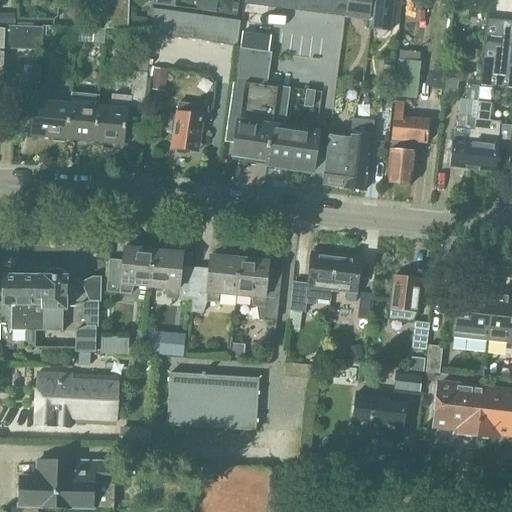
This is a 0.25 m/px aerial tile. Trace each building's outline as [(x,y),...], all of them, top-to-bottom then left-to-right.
[(231,14),(233,1),(227,0),(219,0),(218,12),(231,14)] [(271,0),(270,8),(282,9),(283,0),(271,0)] [(283,0),(282,9),(294,11),(295,0),(283,0)] [(295,0),(294,11),(306,12),(307,0),(295,0)] [(307,0),(306,12),(318,14),(319,0),(307,0)] [(319,0),(318,14),(330,15),(331,0),(319,0)] [(331,0),(330,15),(346,17),(346,16),(347,0),(331,0)] [(369,19),(371,0),(347,0),(346,16),(369,19)] [(394,0),(374,0),(371,30),(391,32),(394,0)] [(488,8),(489,0),(453,0),(453,5),(488,8)] [(511,0),(489,0),(488,8),(480,86),(511,89),(511,0)] [(118,21),(128,21),(128,11),(118,10),(118,21)] [(152,35),(166,37),(169,12),(153,10),(152,35)] [(166,37),(180,39),(184,14),(169,12),(166,37)] [(198,16),(184,14),(180,39),(194,41),(198,16)] [(212,18),(198,16),(194,41),(208,43),(212,18)] [(146,28),(147,18),(132,18),(132,27),(146,28)] [(226,20),(212,18),(208,43),(223,45),(226,20)] [(240,22),(226,20),(223,45),(237,47),(240,22)] [(16,51),(17,27),(4,27),(4,29),(3,51),(16,51)] [(28,51),(29,28),(17,27),(16,51),(28,51)] [(76,39),(76,28),(42,27),(42,28),(29,28),(28,51),(41,51),(41,38),(76,39)] [(95,29),(93,44),(104,45),(106,30),(95,29)] [(240,33),(238,49),(268,53),(270,37),(240,33)] [(235,69),(233,81),(245,82),(234,156),(268,161),(275,105),(277,87),(267,86),(269,73),(272,54),(269,53),(268,53),(238,49),(235,69)] [(404,98),(416,99),(420,63),(399,60),(395,97),(404,98)] [(165,93),(168,72),(152,70),(149,91),(165,93)] [(142,107),(146,72),(132,71),(129,97),(111,95),(110,109),(97,108),(94,142),(123,145),(126,111),(129,112),(129,106),(142,107)] [(478,101),(480,86),(467,85),(465,101),(461,101),(458,129),(455,129),(451,168),(470,170),(478,101)] [(63,139),(66,105),(41,103),(42,88),(15,86),(13,111),(32,113),(30,136),(63,139)] [(306,90),(304,107),(312,108),(314,92),(306,90)] [(94,142),(97,108),(98,96),(67,93),(66,105),(63,139),(94,142)] [(509,150),(511,126),(500,125),(501,121),(489,120),(491,103),(478,101),(470,170),(495,173),(497,148),(509,150)] [(173,133),(171,148),(197,152),(203,119),(204,107),(178,103),(176,115),(173,133)] [(396,103),(392,141),(406,142),(427,144),(429,120),(416,119),(402,117),(403,112),(404,104),(396,103)] [(268,161),(267,166),(290,169),(296,130),(285,128),(288,107),(275,105),(268,161)] [(366,189),(374,121),(354,118),(351,138),(346,137),(345,142),(350,143),(346,171),(351,172),(349,187),(366,189)] [(296,130),(290,169),(313,173),(319,133),(296,130)] [(349,187),(351,172),(346,171),(350,143),(345,142),(346,137),(329,135),(323,184),(349,187)] [(405,153),(406,142),(392,141),(387,183),(412,185),(416,154),(405,153)] [(150,286),(153,251),(123,249),(123,258),(122,261),(109,259),(106,293),(131,295),(135,285),(150,286)] [(192,301),(196,268),(182,266),(183,254),(153,251),(150,286),(165,288),(167,298),(192,301)] [(331,292),(336,254),(323,253),(323,255),(311,254),(311,257),(307,287),(294,285),(289,322),(299,323),(301,313),(305,313),(306,303),(316,305),(317,299),(330,300),(331,292)] [(356,295),(360,259),(348,257),(348,255),(336,254),(331,292),(356,295)] [(236,294),(239,259),(223,258),(211,256),(211,258),(210,269),(196,268),(192,301),(191,313),(203,314),(208,302),(217,303),(220,293),(236,294)] [(277,320),(278,309),(280,276),(268,275),(269,262),(239,259),(236,294),(251,296),(257,319),(277,320)] [(3,276),(3,306),(11,307),(11,332),(62,333),(62,325),(65,325),(66,275),(60,270),(49,270),(43,275),(43,277),(3,276)] [(100,303),(101,278),(92,277),(81,283),(90,300),(98,300),(98,303),(100,303)] [(412,321),(417,311),(421,280),(396,277),(391,318),(412,321)] [(487,341),(493,293),(469,290),(468,300),(457,299),(453,337),(487,341)] [(511,343),(511,295),(493,293),(487,341),(511,343)] [(368,321),(371,298),(360,296),(357,319),(368,321)] [(98,328),(98,303),(98,300),(90,300),(79,305),(89,325),(95,325),(95,328),(98,328)] [(426,351),(429,324),(415,322),(412,349),(426,351)] [(94,353),(95,328),(95,325),(89,325),(76,331),(74,352),(94,353)] [(185,337),(148,334),(147,353),(183,356),(185,337)] [(127,355),(128,340),(101,339),(100,354),(127,355)] [(243,358),(244,345),(231,344),(230,357),(243,358)] [(440,374),(443,347),(429,346),(426,373),(440,374)] [(360,348),(349,352),(352,361),(363,358),(360,348)] [(422,372),(424,359),(411,358),(410,371),(422,372)] [(419,396),(421,376),(396,373),(393,393),(419,396)] [(256,431),(259,379),(169,374),(166,426),(256,431)] [(37,401),(35,427),(69,429),(70,422),(112,425),(112,413),(114,413),(116,379),(38,375),(37,401)] [(478,436),(483,390),(440,384),(435,426),(459,429),(459,434),(478,436)] [(511,393),(483,390),(478,436),(497,438),(498,434),(511,436),(511,393)] [(402,432),(406,399),(359,393),(355,426),(402,432)] [(150,429),(120,427),(119,435),(118,447),(149,448),(150,429)] [(400,482),(410,475),(412,459),(379,455),(376,480),(400,482)] [(116,507),(117,464),(38,461),(38,479),(19,478),(18,505),(42,506),(42,508),(70,509),(70,506),(116,507)]
